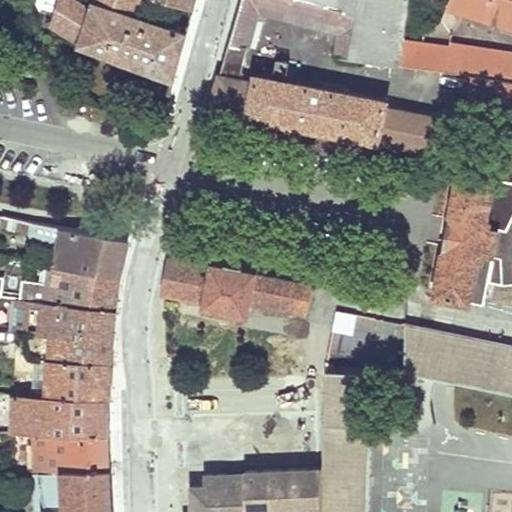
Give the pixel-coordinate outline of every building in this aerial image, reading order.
[(93,0),(91,6),(80,0),(57,0),(49,22),(78,40),(78,42),(78,44),(172,79),(178,57),(186,31),(133,13),(136,0),(93,0)] [(355,15),(303,0),(241,0),(240,7),(259,12),(338,33),(336,56),(349,58),(355,15)] [(303,0),(355,15),(349,58),(367,61),(372,62),(380,0),(303,0)] [(392,0),(380,0),(372,62),(386,64),(392,0)] [(404,39),(408,0),(392,0),(386,64),(401,66),(404,39)] [(511,0),(449,0),(448,3),(511,23),(511,0)] [(250,49),(259,12),(240,7),(229,44),(246,48),(250,49)] [(416,68),(446,72),(449,46),(404,39),(401,66),(416,68)] [(464,75),(511,82),(511,78),(511,50),(449,43),(449,46),(446,72),(464,75)] [(211,107),(441,152),(446,121),(385,108),(386,101),(257,76),(256,83),(238,80),(246,48),(229,44),(211,107)] [(372,62),(367,61),(366,69),(400,73),(401,66),(386,64),(372,62)] [(511,81),(511,82),(464,75),(460,99),(510,107),(506,165),(511,165),(511,81)] [(511,181),(461,171),(436,292),(482,302),(487,279),(501,282),(511,281),(511,181)] [(0,227),(7,229),(9,217),(0,214),(0,227)] [(15,230),(17,219),(9,217),(7,229),(15,230)] [(32,223),(30,222),(28,222),(17,219),(15,230),(30,233),(32,223)] [(54,247),(59,227),(44,224),(40,245),(54,247)] [(32,259),(50,263),(119,275),(122,261),(128,238),(59,227),(54,247),(40,245),(35,244),(32,259)] [(251,303),(306,314),(313,284),(258,274),(259,270),(212,261),(211,265),(171,257),(164,295),(204,303),(203,308),(249,316),(251,303)] [(0,294),(15,296),(29,298),(116,309),(117,296),(119,275),(50,263),(47,284),(20,280),(20,282),(7,279),(7,284),(0,283),(0,294)] [(29,298),(15,296),(12,331),(25,332),(29,298)] [(29,298),(25,332),(113,339),(114,326),(116,309),(29,298)] [(453,381),(462,336),(407,325),(406,371),(432,377),(453,381)] [(35,357),(48,358),(46,394),(108,397),(111,370),(113,339),(25,332),(12,331),(0,330),(0,340),(25,343),(25,348),(26,350),(26,352),(27,353),(28,354),(29,356),(31,357),(33,357),(35,357)] [(511,346),(462,336),(453,381),(511,392),(511,346)] [(35,357),(33,394),(46,394),(48,358),(35,357)] [(326,371),(295,366),(291,365),(293,371),(325,377),(321,511),(369,511),(371,435),(371,427),(371,420),(371,415),(361,415),(362,371),(326,371)] [(432,377),(406,371),(405,421),(405,430),(430,427),(427,399),(432,377)] [(11,430),(34,431),(109,433),(109,416),(108,397),(46,394),(33,394),(13,393),(11,430)] [(0,428),(10,429),(11,403),(0,402),(0,428)] [(405,421),(371,420),(371,427),(371,435),(404,433),(405,430),(405,421)] [(42,471),(62,470),(111,470),(110,452),(109,433),(34,431),(34,471),(42,471)] [(112,511),(111,493),(111,492),(111,491),(111,470),(62,470),(42,471),(42,481),(40,481),(40,487),(41,492),(42,497),(43,498),(44,502),(45,506),(47,510),(48,511),(42,511),(112,511)] [(319,511),(321,472),(246,473),(246,474),(227,475),(205,475),(206,486),(193,486),(193,511),(319,511)]
